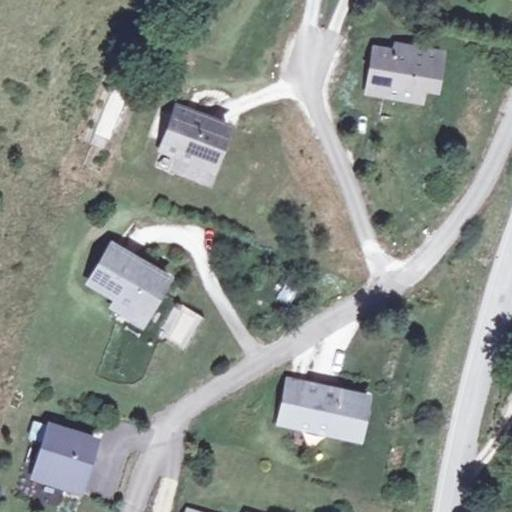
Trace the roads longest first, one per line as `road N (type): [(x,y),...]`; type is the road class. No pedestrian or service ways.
road 1 (residential): [(396,284),(261,359),(175,419),(151,451),(135,511)]
road 2 (residential): [(511,260),(452,511)]
road 3 (residential): [(396,284),(346,183),(309,74)]
road 4 (residential): [(511,122),(459,218),(396,284)]
